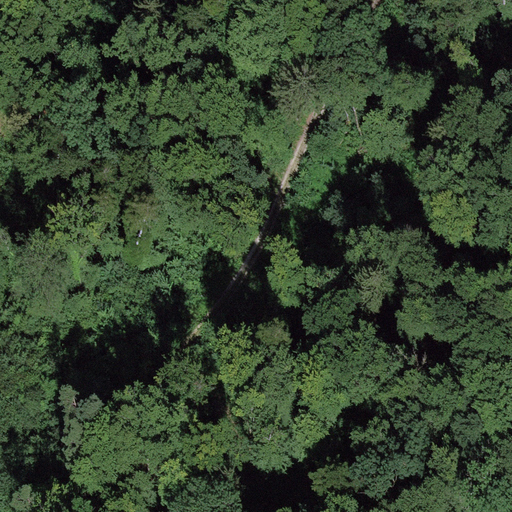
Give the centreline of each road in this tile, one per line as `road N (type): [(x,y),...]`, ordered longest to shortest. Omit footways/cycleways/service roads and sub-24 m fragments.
road 1 (track): [(79,511),(148,390),(242,272),(327,90)]
road 2 (track): [(219,301),(0,417)]
